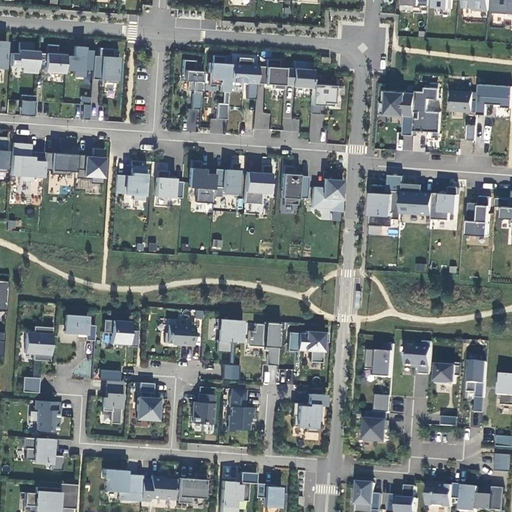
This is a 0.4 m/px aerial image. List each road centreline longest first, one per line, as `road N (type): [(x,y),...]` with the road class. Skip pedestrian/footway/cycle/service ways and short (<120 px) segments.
road 1 (residential): [(355,163),(334,466)]
road 2 (residential): [(159,33),(361,46)]
road 3 (residential): [(172,452),(79,445),(81,392),(60,390)]
road 4 (residential): [(154,137),(320,150)]
road 5 (residential): [(0,22),(159,33)]
road 6 (residential): [(355,163),(511,174)]
road 7 (residential): [(0,123),(154,137)]
